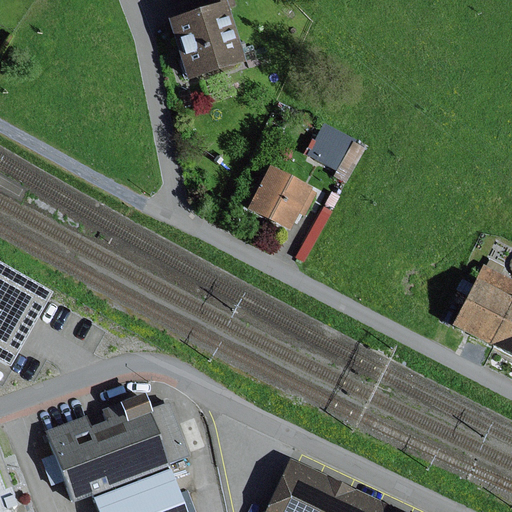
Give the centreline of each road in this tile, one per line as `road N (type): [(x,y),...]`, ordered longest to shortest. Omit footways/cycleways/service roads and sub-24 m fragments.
road 1 (residential): [(450,511),(148,366),(122,367),(7,408)]
road 2 (unclassified): [(174,215),(511,392)]
road 3 (unclassified): [(125,0),(144,36),(174,215)]
road 4 (unclassified): [(174,215),(0,120)]
